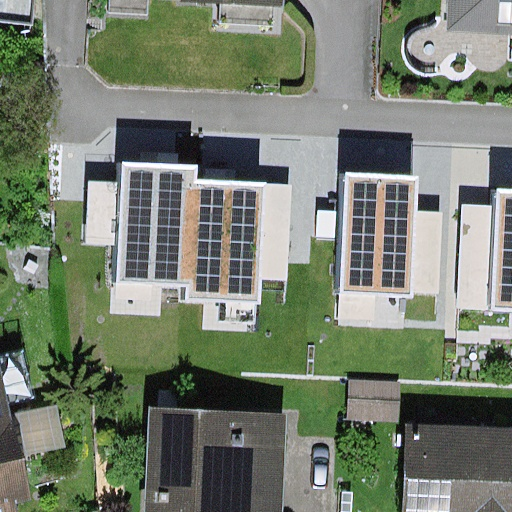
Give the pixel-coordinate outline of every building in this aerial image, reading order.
[(511,0),(452,0),(451,28),(511,30),(511,0)] [(195,166),(124,162),(123,182),(119,246),(117,277),(188,281),(189,276),(194,179),(195,166)] [(416,180),(346,176),(340,291),(410,294),(410,290),(414,210),(416,180)] [(263,182),(194,179),(189,276),(188,281),(188,294),(257,298),(258,279),(263,182)] [(119,246),(123,182),(89,181),(86,245),(119,246)] [(291,184),(263,182),(258,279),(286,281),(291,184)] [(511,190),(498,190),(497,206),(491,305),(511,305),(511,190)] [(491,305),(497,206),(460,205),(455,310),(491,311),(491,305)] [(442,211),(414,210),(410,290),(439,291),(442,211)] [(0,375),(0,511),(20,511),(18,505),(32,501),(22,459),(65,449),(55,408),(10,418),(0,375)] [(399,384),(350,381),(348,420),(397,423),(399,384)] [(279,511),(284,414),(146,408),(141,511),(279,511)] [(511,511),(511,436),(466,434),(409,431),(405,511),(511,511)]
